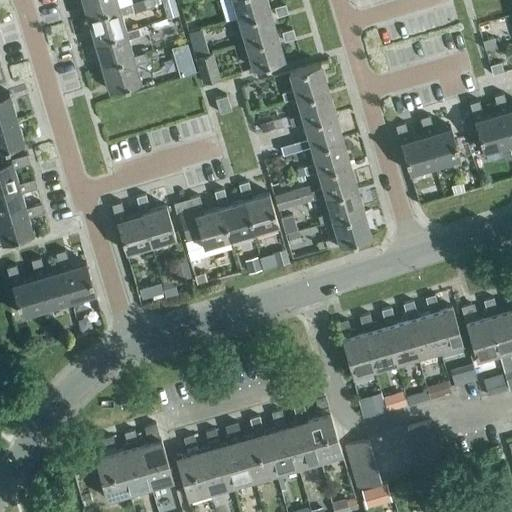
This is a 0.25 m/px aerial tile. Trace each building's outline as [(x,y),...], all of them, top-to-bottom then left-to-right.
[(118,7),(117,7),(115,0),(81,0),(86,17),(118,7)] [(140,0),(131,3),(133,11),(156,5),(154,0),(140,0)] [(172,0),(160,0),(166,21),(177,18),(172,0)] [(231,0),(237,19),(268,10),(265,0),(231,0)] [(125,32),(125,31),(120,15),(132,12),(130,3),(117,7),(118,7),(86,17),(93,41),(125,32)] [(276,16),(288,13),(285,4),(274,7),(276,16)] [(276,34),(268,10),(237,19),(244,44),(276,34)] [(132,38),(139,36),(137,28),(125,31),(125,32),(93,41),(101,65),(118,60),(132,56),(127,40),(132,38)] [(284,41),(295,38),(293,28),(281,32),(284,41)] [(276,34),(244,44),(251,69),(283,59),(276,34)] [(482,40),(484,49),(496,46),(494,37),(482,40)] [(205,42),(191,46),(194,57),(208,53),(205,42)] [(185,46),(171,51),(180,79),(194,75),(185,46)] [(118,60),(101,65),(108,91),(139,81),(134,64),(147,61),(144,52),(132,56),(118,60)] [(202,83),(218,78),(219,78),(212,53),(194,59),(196,66),(202,83)] [(492,75),(504,72),(501,62),(489,65),(492,75)] [(295,97),(327,88),(319,63),(288,72),(293,89),(280,93),(283,102),(296,98),(295,97)] [(302,122),(334,113),(327,88),(295,97),(296,98),(300,114),(287,117),(290,126),(303,122),(302,122)] [(0,121),(15,117),(8,92),(0,94),(0,121)] [(506,104),(502,93),(492,96),(496,107),(506,104)] [(219,113),(231,109),(226,95),(215,99),(219,113)] [(481,111),(478,100),(468,103),(472,115),(481,111)] [(511,107),(498,112),(507,143),(511,141),(511,107)] [(483,151),(507,143),(498,112),(473,119),(483,151)] [(310,146),(341,137),(334,113),(302,122),(303,122),(307,138),(280,146),(260,153),(262,161),(310,147),(310,146)] [(431,125),(428,115),(419,118),(422,128),(431,125)] [(15,117),(0,121),(0,149),(22,142),(15,117)] [(407,133),(404,122),(394,125),(397,136),(407,133)] [(433,165),(458,158),(454,145),(448,127),(424,134),(433,165)] [(408,173),(433,165),(424,134),(399,141),(408,173)] [(317,171),(348,162),(341,137),(310,146),(310,147),(314,163),(302,167),(304,176),(317,172),(317,171)] [(465,141),(454,145),(458,158),(469,155),(465,141)] [(15,157),(18,167),(29,164),(26,153),(15,157)] [(0,188),(17,184),(10,159),(0,161),(0,188)] [(324,196),(355,186),(348,162),(317,171),(317,172),(321,188),(309,191),(311,200),(324,196)] [(22,182),(25,191),(36,188),(33,178),(22,182)] [(240,195),(250,192),(247,181),(237,184),(240,195)] [(0,215),(25,209),(17,184),(0,188),(0,215)] [(331,220),(362,211),(355,186),(324,196),(328,212),(316,216),(319,224),(331,221),(331,220)] [(216,202),(225,199),(222,188),(212,191),(216,202)] [(277,210),(300,203),(296,189),(273,196),(277,210)] [(242,200),(252,232),(277,224),(267,192),(242,200)] [(138,208),(148,205),(144,194),(135,197),(138,208)] [(227,239),(218,207),(202,212),(198,196),(188,198),(191,209),(177,213),(186,240),(199,236),(202,246),(227,239)] [(227,239),(252,232),(242,200),(218,207),(227,239)] [(110,204),(114,215),(123,213),(120,201),(110,204)] [(30,206),(32,216),(43,212),(40,203),(30,206)] [(140,213),(149,245),(174,237),(165,206),(140,213)] [(25,209),(0,215),(0,239),(1,243),(32,233),(25,209)] [(331,220),(331,221),(336,237),(323,240),(326,249),(370,236),(362,211),(331,220)] [(124,252),(149,245),(140,213),(115,220),(124,252)] [(300,229),(296,214),(283,217),(288,233),(300,229)] [(296,231),(285,234),(288,244),(299,241),(296,231)] [(54,253),(57,264),(67,261),(64,250),(54,253)] [(288,263),(284,250),(272,253),(276,266),(288,263)] [(29,260),(33,271),(43,268),(40,257),(29,260)] [(260,271),(256,257),(244,261),(248,274),(260,271)] [(60,268),(69,300),(94,293),(84,260),(60,268)] [(5,267),(8,278),(18,275),(15,264),(5,267)] [(43,308),(69,300),(60,268),(33,276),(43,308)] [(33,276),(10,283),(19,315),(43,308),(33,276)] [(161,284),(165,297),(176,294),(172,281),(161,284)] [(141,299),(162,292),(159,282),(138,289),(141,299)] [(428,313),(439,350),(462,344),(451,306),(442,309),(437,294),(427,297),(431,312),(428,313)] [(487,310),(496,308),(494,297),(484,300),(487,310)] [(439,350),(428,313),(420,315),(418,308),(414,309),(412,301),(402,304),(406,319),(417,356),(439,350)] [(465,316),(475,313),(472,304),(462,306),(465,316)] [(385,320),(395,317),(392,307),(382,310),(385,320)] [(497,353),(511,348),(511,321),(509,310),(487,316),(497,353)] [(395,363),(385,326),(374,329),(369,313),(359,316),(364,331),(363,332),(373,369),(395,363)] [(475,359),(497,353),(487,316),(464,322),(475,359)] [(395,363),(417,356),(406,319),(385,326),(395,363)] [(373,369),(363,332),(352,335),(347,320),(337,323),(342,338),(340,338),(351,376),(373,369)] [(475,365),(453,369),(455,381),(477,378),(475,365)] [(509,390),(511,388),(511,367),(503,370),(509,390)] [(486,396),(506,391),(501,374),(482,379),(486,396)] [(426,386),(430,399),(451,393),(448,380),(426,386)] [(385,411),(378,386),(368,388),(372,402),(359,405),(362,416),(367,417),(385,411)] [(386,411),(406,405),(403,396),(402,391),(382,397),(386,411)] [(418,392),(403,396),(406,405),(421,401),(418,392)] [(306,418),(318,460),(341,453),(324,397),(314,399),(317,409),(315,409),(317,415),(306,418)] [(318,460),(306,418),(302,403),(291,406),(294,416),(292,416),(293,422),(284,425),(296,466),(318,460)] [(296,466),(284,425),(280,409),(270,412),(273,421),(266,423),(268,430),(262,431),(274,472),(296,466)] [(274,472),(262,431),(258,416),(249,418),(253,434),(240,438),(252,479),(274,472)] [(409,438),(432,432),(429,421),(406,428),(409,438)] [(252,479),(240,438),(236,422),(224,426),(227,435),(224,436),(226,442),(218,444),(230,485),(252,479)] [(138,445),(150,486),(172,480),(160,439),(161,438),(156,423),(146,425),(151,441),(138,445)] [(230,485),(218,444),(214,428),(205,431),(208,441),(209,447),(197,450),(208,491),(230,485)] [(150,486),(138,445),(133,430),(124,433),(126,442),(123,446),(123,449),(116,451),(128,493),(150,486)] [(412,449),(435,442),(432,432),(409,438),(412,449)] [(208,491),(197,450),(193,435),(183,437),(187,453),(174,457),(186,498),(208,491)] [(128,493),(116,451),(111,436),(102,439),(106,454),(93,458),(105,499),(128,493)] [(348,456),(371,450),(367,439),(344,445),(348,456)] [(415,460),(438,453),(435,442),(412,449),(415,460)] [(351,467),(374,460),(371,450),(348,456),(351,467)] [(438,453),(415,460),(418,471),(431,467),(441,464),(438,453)] [(72,470),(86,466),(83,455),(69,459),(72,470)] [(354,478),(377,471),(374,460),(351,467),(354,478)] [(377,471),(354,478),(357,489),(380,482),(377,471)] [(386,484),(361,491),(366,508),(374,506),(391,501),(387,489),(386,484)] [(357,508),(354,497),(346,500),(345,498),(330,503),(333,511),(347,511),(349,511),(348,511),(357,508)] [(443,511),(440,500),(426,504),(428,511),(443,511)]
